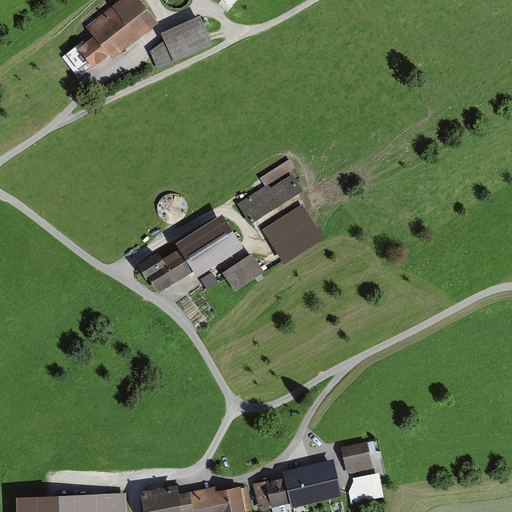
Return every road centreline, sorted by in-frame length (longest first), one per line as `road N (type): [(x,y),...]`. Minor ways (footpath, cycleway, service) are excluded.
road 1 (residential): [(238,403),(195,338),(152,296),(0,193)]
road 2 (residential): [(511,286),(275,405),(238,403)]
road 3 (track): [(57,123),(254,32)]
road 4 (unknown): [(197,469),(241,475),(292,453),(317,401),(351,362)]
road 5 (unknown): [(228,262),(245,241),(228,215),(217,215),(104,268)]
road 6 (residential): [(238,403),(203,464),(142,484),(136,511)]
